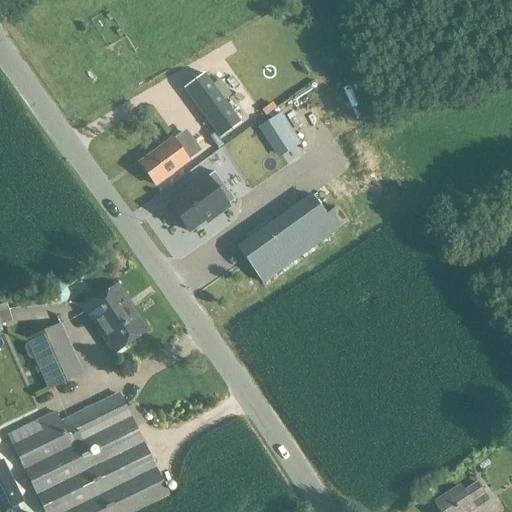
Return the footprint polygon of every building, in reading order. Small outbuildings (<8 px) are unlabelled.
[(204,74),(183,89),(218,138),(239,124),(204,74)] [(272,148),(277,156),(298,142),(293,135),(272,148)] [(172,193),(181,187),(170,171),(186,161),(171,139),(138,162),(152,184),(161,178),(172,193)] [(355,158),(314,182),(327,205),(369,180),(355,158)] [(211,175),(169,203),(189,236),(231,211),(211,175)] [(312,194),(237,249),(261,283),(336,228),(312,194)] [(83,309),(113,352),(145,330),(116,287),(83,309)] [(0,332),(2,332),(0,325),(11,322),(6,305),(0,306),(0,332)] [(25,340),(48,389),(81,374),(58,325),(25,340)] [(6,436),(42,511),(136,511),(169,496),(118,393),(61,420),(56,411),(6,436)] [(0,462),(0,511),(19,502),(8,478),(10,477),(6,470),(4,471),(0,462)] [(462,488),(437,503),(442,511),(477,511),(473,504),(486,495),(478,483),(465,492),(462,488)]
